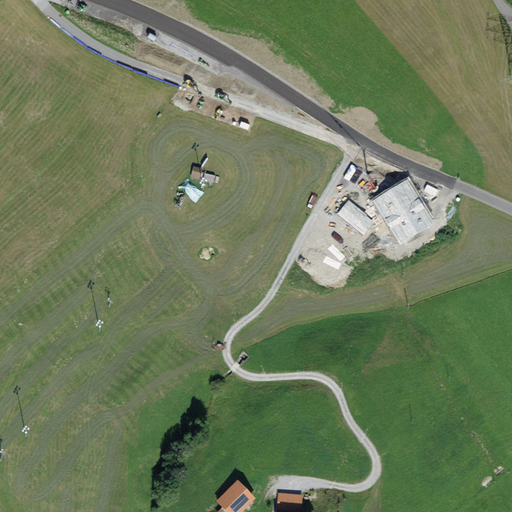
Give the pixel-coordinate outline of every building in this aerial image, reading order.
[(419,216),(422,215),(409,194),(400,180),(390,186),(389,184),(374,193),(388,216),(381,221),(389,234),(393,232),(419,216)] [(336,203),(340,211),(353,204),(350,197),(336,203)] [(404,262),(413,256),(405,243),(396,249),(404,262)] [(242,511),(253,502),(236,484),(217,502),(223,508),(219,511),(242,511)] [(279,491),(277,506),(302,509),(304,494),(279,491)]
